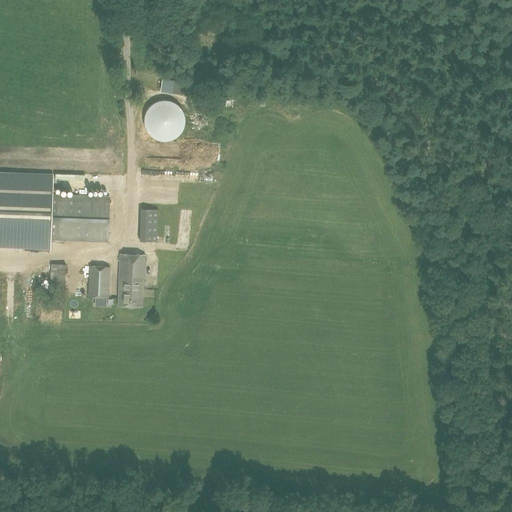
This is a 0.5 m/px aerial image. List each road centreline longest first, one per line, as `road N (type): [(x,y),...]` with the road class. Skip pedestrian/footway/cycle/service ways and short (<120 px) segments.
road 1 (track): [(476,511),(483,468),(470,372),(472,248),(511,242)]
road 2 (track): [(0,259),(109,248),(131,228)]
